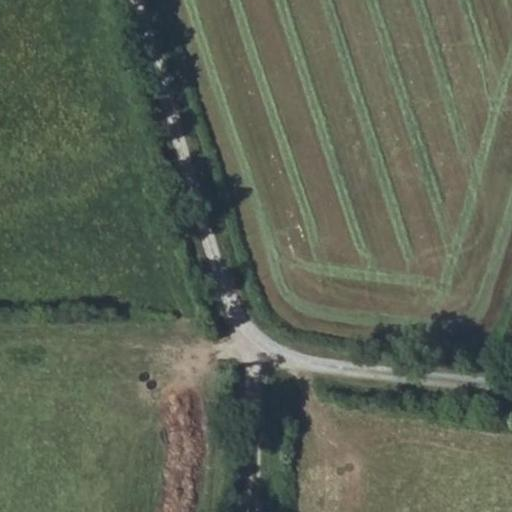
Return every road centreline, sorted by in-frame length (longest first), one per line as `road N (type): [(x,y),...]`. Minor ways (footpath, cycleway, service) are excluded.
road 1 (unclassified): [(511,390),(325,366),(265,348),(239,326),(133,0)]
road 2 (track): [(265,348),(249,511)]
